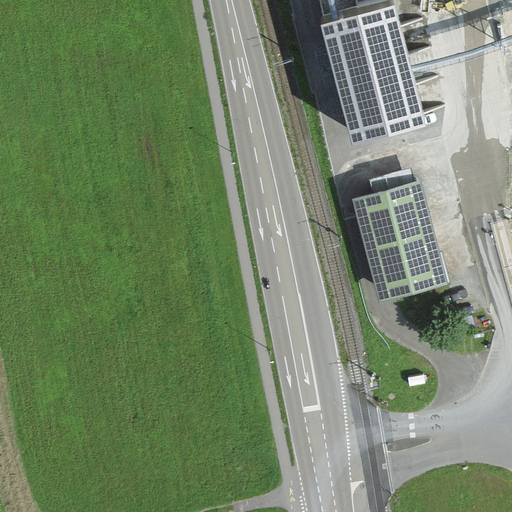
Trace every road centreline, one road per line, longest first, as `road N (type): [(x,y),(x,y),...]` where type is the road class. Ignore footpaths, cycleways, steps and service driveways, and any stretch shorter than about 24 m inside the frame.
road 1 (primary): [(327,454),(232,0)]
road 2 (unknown): [(511,273),(423,0)]
road 3 (unclassified): [(327,454),(511,427)]
road 4 (track): [(203,511),(333,488)]
